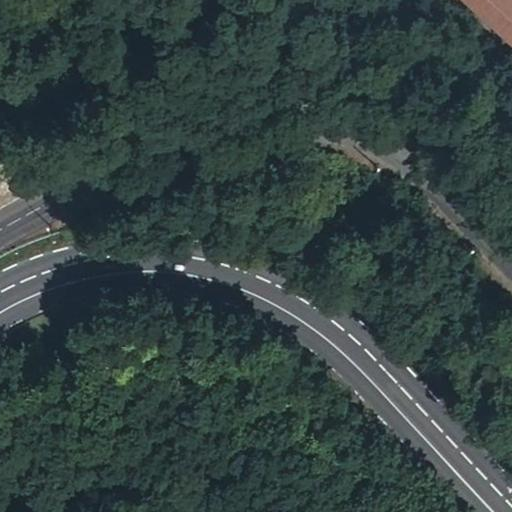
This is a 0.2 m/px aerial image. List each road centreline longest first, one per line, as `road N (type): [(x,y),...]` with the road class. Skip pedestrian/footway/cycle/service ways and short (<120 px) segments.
road 1 (primary): [(504,511),(329,328),(254,286),(180,265),(134,263),(52,278),(0,302)]
road 2 (tertiary): [(0,231),(133,161),(216,137),(330,141),(406,176),(511,277)]
